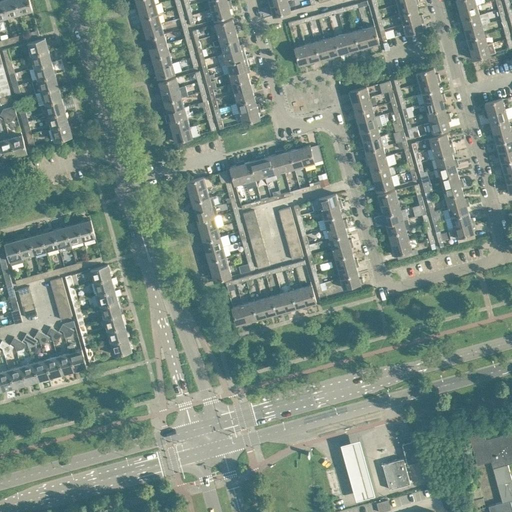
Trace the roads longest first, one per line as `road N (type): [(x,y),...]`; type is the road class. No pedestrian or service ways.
road 1 (residential): [(460,92),(500,254),(385,286),(333,122),(283,122),(248,0)]
road 2 (tertiary): [(511,345),(215,425)]
road 3 (tertiary): [(222,448),(511,366)]
road 4 (unclassified): [(215,425),(140,230)]
road 5 (unclassified): [(140,230),(194,431)]
road 6 (tertiary): [(0,509),(200,455)]
road 7 (tertiary): [(194,431),(0,484)]
road 8 (residential): [(116,147),(74,0)]
